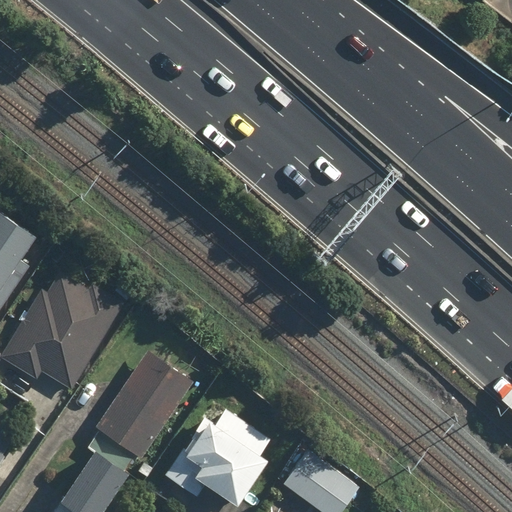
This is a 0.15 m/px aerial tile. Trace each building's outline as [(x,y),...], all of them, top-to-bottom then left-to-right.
[(0,305),(26,266),(15,259),(32,234),(0,213),(0,305)] [(86,288),(57,271),(45,292),(39,288),(0,357),(35,377),(40,368),(72,387),(121,302),(89,283),(86,288)] [(192,377),(145,348),(95,428),(142,457),(192,377)] [(255,453),(266,437),(215,401),(163,476),(192,496),(201,484),(232,506),(264,460),(255,453)] [(0,453),(12,435),(0,427),(0,453)] [(330,511),(354,482),(308,447),(281,482),(320,511),(330,511)] [(95,511),(123,469),(89,448),(54,502),(70,511),(95,511)]
